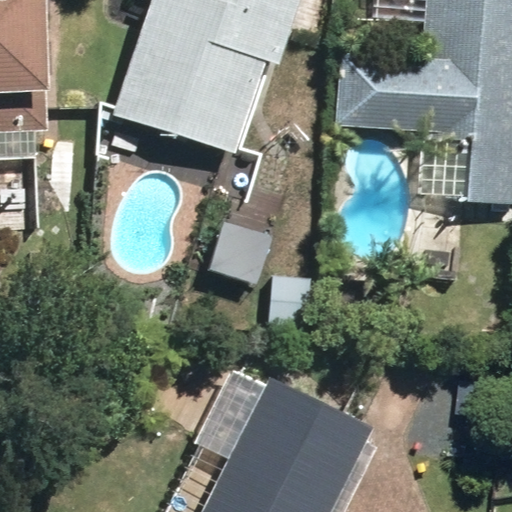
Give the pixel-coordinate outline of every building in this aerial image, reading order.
[(0,0),(0,155),(42,155),(42,130),(52,130),(52,88),(60,87),(58,0),(0,0)] [(157,0),(118,110),(242,154),(275,58),(288,63),(309,0),(157,0)] [(423,194),(511,201),(511,0),(432,0),(428,59),(346,52),(340,121),(434,129),(432,142),(427,142),(423,194)] [(3,191),(17,200),(33,199),(43,186),(41,168),(27,159),(10,160),(1,173),(3,191)] [(424,253),(435,270),(453,268),(461,251),(451,236),(433,237),(424,253)] [(466,317),(469,346),(485,344),(483,316),(466,317)] [(204,511),(340,511),(358,478),(249,423),(204,511)]
